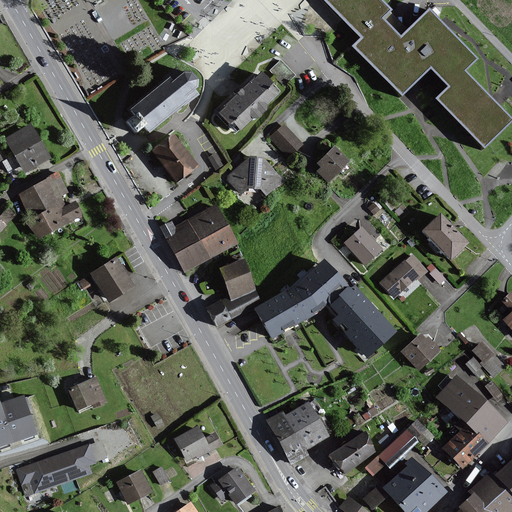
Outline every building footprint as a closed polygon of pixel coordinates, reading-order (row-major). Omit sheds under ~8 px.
[(433,101),(481,150),(511,120),(464,71),(476,60),(429,12),(399,42),(376,18),(384,10),(373,0),(320,0),(359,39),(351,46),(400,97),(429,68),(447,87),(433,101)] [(277,59),(270,69),(284,79),(291,68),(277,59)] [(167,79),(132,110),(137,117),(128,125),(136,133),(145,125),(152,132),(188,100),(186,97),(197,87),(195,80),(187,74),(180,73),(170,82),(167,79)] [(259,74),(220,111),(238,131),(252,118),(254,121),(260,115),(266,110),(263,107),(277,94),(259,74)] [(49,158),(30,125),(5,139),(24,172),(49,158)] [(300,144),(284,126),(271,137),(288,155),(300,144)] [(195,167),(172,136),(152,151),(175,182),(195,167)] [(327,181),(348,162),(334,148),(318,163),(322,167),(318,171),(327,181)] [(215,167),(223,164),(217,151),(209,154),(215,167)] [(241,194),(247,188),(261,189),(266,195),(281,182),(262,160),(248,159),(227,177),(241,194)] [(67,192),(57,174),(48,179),(48,180),(20,195),(33,220),(29,222),(37,238),(80,216),(74,204),(64,208),(58,197),(67,192)] [(0,230),(15,213),(4,205),(0,209),(0,230)] [(235,244),(214,206),(193,218),(174,228),(171,223),(163,228),(187,270),(218,253),(235,244)] [(440,215),(422,231),(449,260),(466,244),(440,215)] [(361,228),(344,243),(364,264),(381,249),(361,228)] [(403,261),(380,283),(394,298),(416,278),(417,279),(426,271),(412,256),(405,263),(403,261)] [(115,259),(90,274),(107,301),(132,286),(115,259)] [(243,259),(218,268),(228,297),(229,301),(255,292),(243,259)] [(255,309),(271,336),(286,327),(317,309),(321,306),(326,302),(330,306),(348,290),(345,287),(321,262),(283,292),(255,309)] [(348,290),(330,306),(338,315),(333,320),(345,334),(366,357),(393,333),(352,287),(348,290)] [(511,290),(500,300),(511,312),(502,320),(511,330),(511,290)] [(229,301),(228,297),(215,303),(206,308),(215,328),(260,305),(255,292),(229,301)] [(420,333),(399,352),(418,371),(440,351),(427,336),(425,338),(420,333)] [(494,353),(483,341),(472,351),(481,360),(477,363),(492,378),(504,367),(493,355),(494,353)] [(455,376),(436,398),(460,420),(488,444),(506,423),(455,376)] [(95,378),(68,391),(78,413),(105,401),(95,378)] [(496,397),(502,392),(492,379),(486,384),(496,397)] [(22,398),(0,405),(0,446),(34,435),(22,398)] [(282,412),(267,420),(291,462),(305,454),(303,450),(326,437),(307,403),(284,416),(282,412)] [(462,470),(488,444),(460,420),(454,426),(459,431),(442,449),(462,470)] [(432,437),(417,421),(409,429),(424,445),(432,437)] [(198,426),(174,438),(186,462),(221,445),(215,434),(204,439),(198,426)] [(414,440),(405,430),(368,466),(377,476),(414,440)] [(365,431),(328,456),(345,474),(374,452),(368,440),(365,431)] [(89,445),(16,469),(25,496),(91,475),(88,466),(95,463),(89,445)] [(423,511),(443,493),(410,459),(404,464),(407,467),(385,487),(381,483),(364,499),(372,508),(387,495),(402,511),(423,511)] [(511,460),(494,476),(511,497),(511,460)] [(161,466),(152,472),(160,486),(165,483),(170,480),(161,466)] [(236,467),(211,486),(221,501),(229,495),(235,504),(253,491),(236,467)] [(140,471),(117,483),(128,504),(143,495),(151,492),(140,471)] [(471,489),(475,493),(490,511),(511,511),(511,497),(494,476),(491,473),(471,489)] [(458,508),(461,511),(460,511),(490,511),(475,493),(458,508)] [(366,511),(348,497),(339,508),(344,511),(366,511)]
